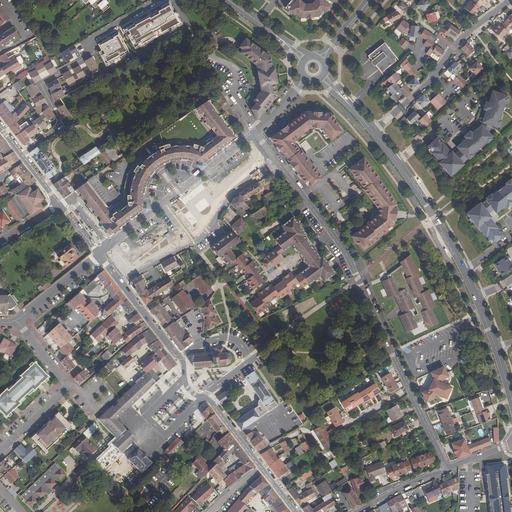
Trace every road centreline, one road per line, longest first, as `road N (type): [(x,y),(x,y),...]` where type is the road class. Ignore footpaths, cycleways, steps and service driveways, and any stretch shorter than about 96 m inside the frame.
road 1 (residential): [(447,469),(345,251),(274,158)]
road 2 (residential): [(20,153),(61,123),(41,82),(158,0)]
road 3 (residential): [(121,283),(201,237),(230,195),(274,158)]
road 4 (tertiary): [(476,297),(430,210),(373,131)]
road 5 (residential): [(373,131),(509,0)]
road 6 (residential): [(108,246),(257,135)]
road 7 (residential): [(0,451),(65,384),(16,320)]
road 8 (residential): [(257,135),(237,97),(235,68),(202,45),(177,0)]
road 9 (residential): [(180,357),(201,342),(230,339),(243,348),(247,359),(202,397)]
road 10 (residential): [(202,397),(165,434),(146,416),(184,375)]
